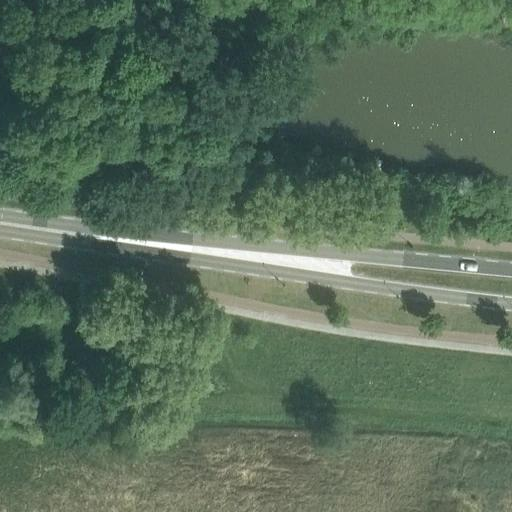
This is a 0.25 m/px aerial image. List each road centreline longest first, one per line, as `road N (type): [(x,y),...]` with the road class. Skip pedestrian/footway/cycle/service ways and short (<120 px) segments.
road 1 (tertiary): [(0,231),(511,304)]
road 2 (tertiary): [(511,269),(0,215)]
